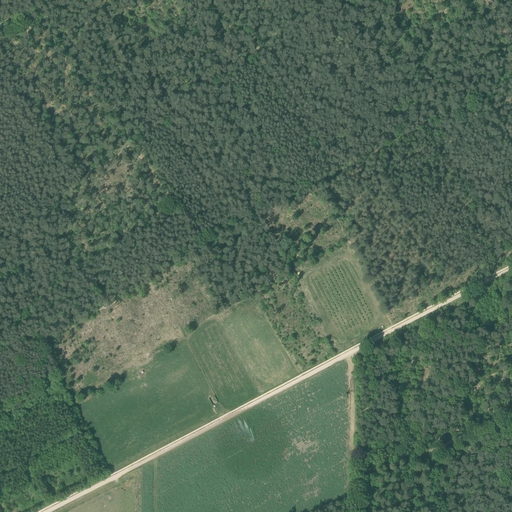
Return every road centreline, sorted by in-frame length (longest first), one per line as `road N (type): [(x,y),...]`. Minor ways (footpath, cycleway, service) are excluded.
road 1 (track): [(47,511),(511,268)]
road 2 (track): [(394,329),(318,179)]
road 3 (track): [(360,455),(441,448),(511,413)]
road 4 (track): [(261,53),(138,129)]
